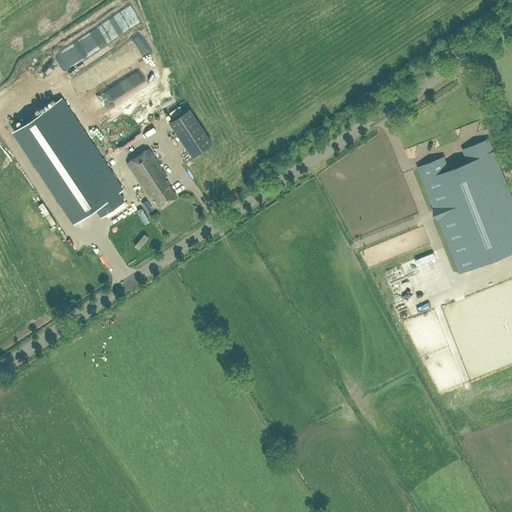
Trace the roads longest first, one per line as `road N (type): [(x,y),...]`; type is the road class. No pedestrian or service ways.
road 1 (tertiary): [(0,368),(511,26)]
road 2 (unknown): [(123,286),(89,246),(128,210),(119,164),(146,135),(216,224)]
